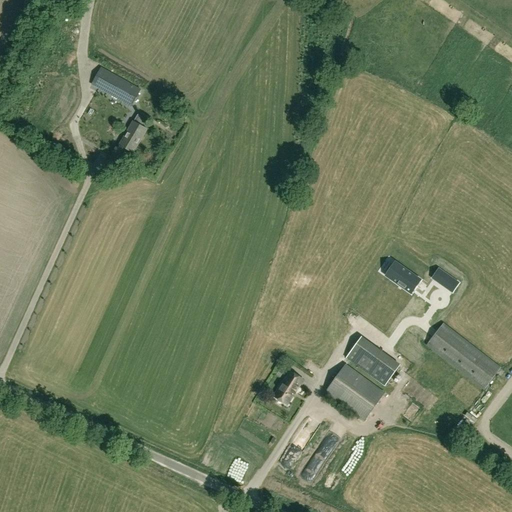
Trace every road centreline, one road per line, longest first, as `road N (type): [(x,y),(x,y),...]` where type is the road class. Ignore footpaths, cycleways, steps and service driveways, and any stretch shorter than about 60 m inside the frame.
road 1 (unclassified): [(277,511),(0,386)]
road 2 (unclassified): [(0,375),(91,177)]
